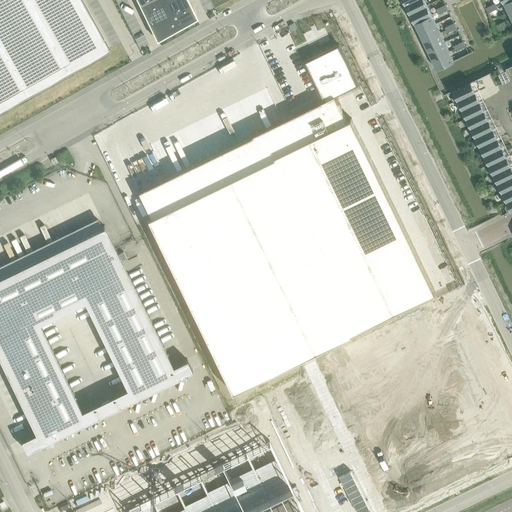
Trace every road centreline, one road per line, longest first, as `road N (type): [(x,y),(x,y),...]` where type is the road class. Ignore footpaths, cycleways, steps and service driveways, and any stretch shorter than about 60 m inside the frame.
road 1 (unclassified): [(0,174),(266,29)]
road 2 (unclassified): [(253,5),(0,146)]
road 3 (unclassified): [(464,240),(348,0)]
